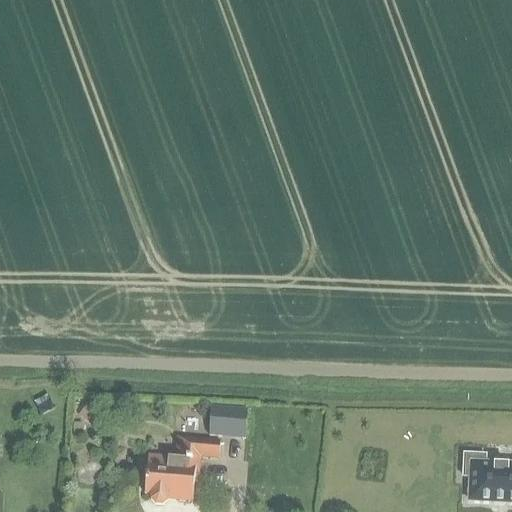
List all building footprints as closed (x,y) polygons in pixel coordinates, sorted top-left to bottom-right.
[(57,388),(40,396),(49,416),(66,409),(57,388)] [(85,403),(77,412),(82,416),(80,419),(94,430),(105,416),(91,405),(89,406),(85,403)] [(247,414),(211,409),(208,437),(244,442),(247,414)] [(218,461),(219,442),(175,439),(174,460),(147,458),(144,496),(153,497),(153,501),(154,505),(159,508),(164,506),(165,502),(191,503),(193,479),(197,479),(198,459),(218,461)] [(464,456),(463,478),(470,478),(469,502),(511,504),(511,466),(485,465),(485,457),(464,456)]
